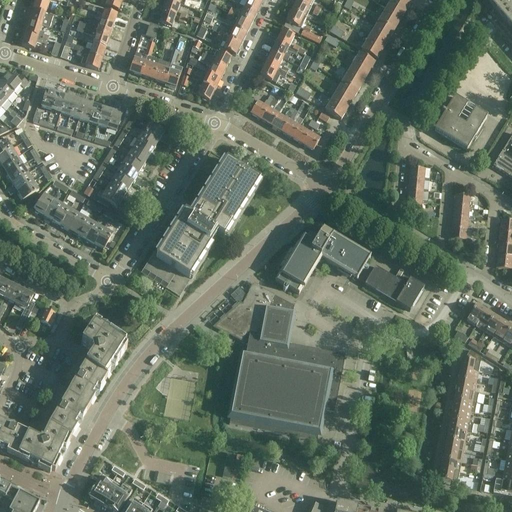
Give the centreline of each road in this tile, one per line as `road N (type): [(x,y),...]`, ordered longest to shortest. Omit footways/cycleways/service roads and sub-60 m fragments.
road 1 (residential): [(65,506),(105,416),(149,353),(325,189)]
road 2 (residential): [(340,479),(366,351),(372,342),(433,328),(467,273)]
road 3 (residential): [(108,281),(215,124)]
road 4 (residential): [(277,0),(215,124)]
road 5 (residential): [(108,281),(9,223),(0,207)]
road 6 (residential): [(215,124),(325,189)]
road 7 (residential): [(372,107),(437,0)]
